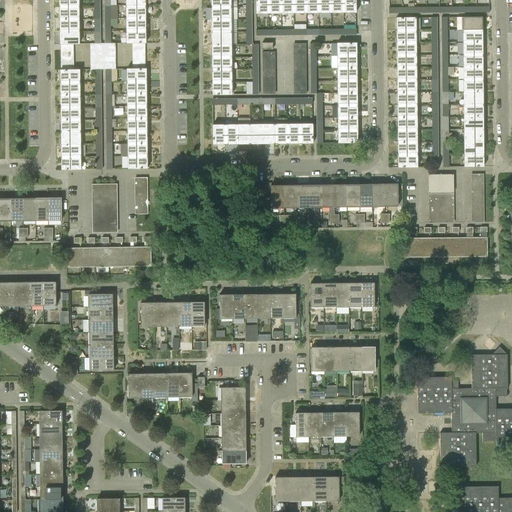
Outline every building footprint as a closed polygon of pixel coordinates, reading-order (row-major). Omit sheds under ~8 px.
[(210,0),(211,8),(231,8),(230,0),(210,0)] [(255,0),(255,14),(268,14),(268,0),(255,0)] [(281,14),(280,0),(268,0),(268,14),(281,14)] [(294,14),(293,0),(280,0),(281,14),(294,14)] [(306,14),(305,0),(293,0),(294,14),(306,14)] [(318,14),(318,0),(305,0),(306,14),(318,14)] [(331,14),(330,0),(318,0),(318,14),(331,14)] [(343,14),(342,0),(330,0),(331,14),(343,14)] [(355,0),(342,0),(343,14),(356,13),(355,0)] [(146,18),(145,6),(126,6),(126,19),(146,18)] [(79,7),(59,7),(59,20),(79,19),(79,7)] [(211,21),(231,20),(231,8),(211,8),(211,21)] [(462,18),(462,31),(482,30),(482,17),(462,18)] [(146,31),(146,18),(126,19),(126,31),(146,31)] [(396,18),(396,31),(416,31),(416,18),(396,18)] [(79,19),(59,20),(59,32),(79,32),(79,19)] [(211,33),(231,33),(231,20),(211,21),(211,33)] [(482,30),(462,31),(463,43),(482,43),(482,30)] [(146,43),(146,31),(126,31),(127,43),(146,43)] [(396,44),(416,43),(416,31),(396,31),(396,44)] [(79,45),(79,32),(59,32),(59,45),(79,45)] [(211,45),(231,45),(231,33),(211,33),(211,45)] [(356,56),(356,43),(330,43),(331,56),(336,56),(356,56)] [(396,56),(416,56),(416,43),(396,44),(396,56)] [(463,56),(482,55),(482,43),(463,43),(463,56)] [(211,58),(231,58),(231,45),(211,45),(211,58)] [(463,68),(482,68),(482,55),(463,56),(463,68)] [(336,69),(356,68),(356,56),(336,56),(336,69)] [(396,68),(416,68),(416,56),(396,56),(396,68)] [(211,70),(231,70),(231,58),(211,58),(211,70)] [(337,81),(356,81),(356,68),(336,69),(337,81)] [(396,81),(416,80),(416,68),(396,68),(396,81)] [(452,75),(452,68),(447,68),(441,68),(442,80),(448,80),(448,75),(452,75)] [(463,80),(482,80),(482,68),(463,68),(463,80)] [(126,69),(126,82),(146,81),(146,69),(145,69),(133,69),(126,69)] [(60,70),(60,82),(80,82),(80,70),(73,70),(61,70),(60,70)] [(211,83),(231,83),(231,70),(211,70),(211,83)] [(397,93),(416,93),(416,80),(396,81),(397,93)] [(463,93),(483,93),(482,80),(463,80),(463,93)] [(126,94),(146,94),(146,81),(126,82),(126,94)] [(356,81),(337,81),(337,93),(356,93),(356,81)] [(80,82),(60,82),(60,95),(80,95),(80,82)] [(231,95),(231,83),(211,83),(211,95),(231,95)] [(356,93),(337,93),(337,106),(356,106),(356,93)] [(397,105),(416,105),(416,93),(397,93),(397,105)] [(453,100),(453,93),(448,93),(442,93),(442,105),(448,105),(448,100),(453,100)] [(463,105),(483,105),(483,93),(463,93),(463,105)] [(127,106),(146,106),(146,94),(126,94),(127,106)] [(80,95),(60,95),(60,107),(80,107),(80,95)] [(397,118),(417,118),(416,105),(397,105),(397,118)] [(463,118),(483,118),(483,105),(463,105),(463,118)] [(127,119),(146,119),(146,106),(127,106),(127,119)] [(356,106),(337,106),(337,118),(357,118),(356,106)] [(80,107),(60,107),(60,120),(80,119),(80,107)] [(250,144),(249,125),(249,118),(237,118),(237,125),(237,145),(250,144)] [(357,118),(337,118),(337,131),(357,130),(357,118)] [(397,131),(417,130),(417,118),(397,118),(397,131)] [(463,130),(483,130),(483,118),(463,118),(463,130)] [(80,119),(60,120),(60,132),(80,132),(80,119)] [(127,131),(146,131),(146,119),(127,119),(127,131)] [(275,144),(275,124),(262,125),(262,144),(275,144)] [(287,144),(287,124),(275,124),(275,144),(287,144)] [(300,144),(299,124),(287,124),(287,144),(300,144)] [(312,124),(299,124),(300,144),(312,144),(312,124)] [(212,145),(225,145),(225,125),(212,125),(212,145)] [(237,145),(237,125),(225,125),(225,145),(237,145)] [(262,144),(262,125),(249,125),(250,144),(262,144)] [(357,143),(357,130),(337,131),(337,144),(357,143)] [(397,143),(417,143),(417,130),(397,131),(397,143)] [(463,143),(483,143),(483,130),(463,130),(463,143)] [(127,144),(146,143),(146,131),(127,131),(127,144)] [(80,132),(60,132),(61,145),(80,145),(80,132)] [(146,143),(127,144),(127,156),(147,156),(146,143)] [(417,143),(397,143),(397,155),(417,155),(417,143)] [(463,155),(483,155),(483,143),(463,143),(463,155)] [(80,145),(61,145),(61,157),(81,157),(80,145)] [(417,168),(417,155),(397,155),(397,168),(417,168)] [(483,167),(483,155),(463,155),(463,168),(483,167)] [(147,169),(147,156),(127,156),(128,169),(147,169)] [(81,170),(81,157),(61,157),(61,170),(81,170)] [(429,193),(441,193),(453,193),(452,175),(429,175),(429,193)] [(334,184),(321,185),(321,207),(329,207),(329,215),(334,215),(334,207),(334,184)] [(346,207),(346,184),(334,184),(334,207),(346,207)] [(359,207),(359,184),(346,184),(346,207),(359,207)] [(372,207),(371,184),(359,184),(359,207),(372,207)] [(384,207),(384,184),(371,184),(372,207),(384,207)] [(397,184),(384,184),(384,207),(397,206),(397,184)] [(271,208),(283,208),(283,185),(271,185),(271,208)] [(296,208),(296,185),(283,185),(283,208),(296,208)] [(309,207),(308,185),(296,185),(296,208),(309,207)] [(321,207),(321,185),(308,185),(309,207),(321,207)] [(0,198),(0,221),(10,221),(10,199),(0,198)] [(10,199),(10,221),(22,221),(22,198),(10,199)] [(35,221),(35,198),(22,198),(22,221),(35,221)] [(48,221),(48,198),(35,198),(35,221),(48,221)] [(60,198),(48,198),(48,221),(61,221),(60,198)] [(487,237),(472,238),(473,257),(487,257),(487,237)] [(402,257),(416,257),(416,238),(402,238),(402,257)] [(430,257),(430,238),(416,238),(416,257),(430,257)] [(444,257),(444,238),(430,238),(430,257),(444,257)] [(458,257),(458,238),(444,238),(444,257),(458,257)] [(473,257),(472,238),(458,238),(458,257),(473,257)] [(108,248),(108,267),(122,267),(122,247),(108,248)] [(136,266),(136,247),(122,247),(122,267),(136,266)] [(150,266),(150,247),(136,247),(136,266),(150,266)] [(66,248),(66,268),(80,267),(80,248),(74,248),(66,248)] [(94,248),(80,248),(80,267),(94,267),(94,248)] [(94,248),(94,267),(108,267),(108,248),(94,248)] [(17,306),(17,282),(4,283),(4,307),(17,306)] [(29,306),(29,282),(17,282),(17,306),(29,306)] [(42,306),(42,282),(29,282),(29,306),(42,306)] [(55,282),(42,282),(42,306),(55,306),(55,282)] [(310,307),(323,307),(323,283),(310,283),(310,307)] [(323,283),(323,307),(336,307),(336,283),(323,283)] [(336,283),(336,307),(349,307),(348,283),(336,283)] [(348,283),(349,307),(361,307),(361,283),(348,283)] [(374,283),(361,283),(361,307),(374,307),(374,283)] [(84,291),(84,296),(88,296),(88,307),(112,307),(112,294),(89,294),(89,290),(84,291)] [(245,295),(245,319),(257,318),(257,294),(245,295)] [(257,294),(257,318),(270,318),(270,294),(257,294)] [(270,294),(270,318),(283,318),(283,294),(270,294)] [(295,294),(283,294),(283,318),(295,318),(295,294)] [(219,319),(232,319),(232,295),(219,295),(219,319)] [(232,295),(232,319),(245,319),(245,295),(232,295)] [(140,327),(153,327),(152,302),(140,303),(140,327)] [(166,326),(166,302),(152,302),(153,327),(166,326)] [(179,326),(178,302),(166,302),(166,326),(179,326)] [(191,326),(191,302),(178,302),(179,326),(191,326)] [(204,302),(191,302),(191,326),(204,326),(204,302)] [(112,307),(88,307),(88,320),(112,320),(112,307)] [(112,320),(88,320),(89,333),(113,333),(112,320)] [(246,341),(258,340),(257,324),(245,325),(246,341)] [(113,333),(89,333),(89,346),(113,345),(113,333)] [(113,345),(89,346),(89,358),(113,358),(113,345)] [(311,371),(324,371),(323,347),(311,347),(311,371)] [(336,371),(336,347),(323,347),(324,371),(336,371)] [(336,347),(336,371),(349,371),(349,347),(336,347)] [(349,347),(349,371),(362,371),(362,347),(349,347)] [(375,347),(362,347),(362,371),(375,371),(375,347)] [(511,511),(511,408),(496,409),(496,396),(507,396),(507,366),(507,355),(499,347),(492,354),(471,355),(471,389),(458,389),(458,381),(451,381),(451,377),(417,377),(417,413),(451,413),(452,433),(440,433),(440,467),(436,467),(476,467),(476,432),(482,432),(482,441),(495,441),(495,444),(511,444),(511,497),(498,498),(498,486),(464,486),(457,494),(464,501),(463,511),(511,511)] [(113,370),(113,358),(89,358),(89,371),(113,370)] [(154,398),(153,373),(141,374),(141,398),(154,398)] [(166,397),(166,373),(153,373),(154,398),(166,397)] [(179,397),(179,373),(166,373),(166,397),(179,397)] [(191,373),(179,373),(179,397),(192,397),(191,373)] [(128,398),(141,398),(141,374),(128,374),(128,398)] [(353,384),(353,389),(353,397),(362,397),(362,389),(362,384),(353,384)] [(221,388),(221,400),(245,400),(245,387),(221,388)] [(221,413),(245,413),(245,400),(221,400),(221,413)] [(38,411),(39,423),(62,423),(61,410),(38,411)] [(320,413),(321,437),(333,436),(333,412),(320,413)] [(333,412),(333,436),(346,436),(346,412),(333,412)] [(359,412),(346,412),(346,436),(359,436),(359,412)] [(221,426),(245,426),(245,413),(221,413),(221,426)] [(295,437),(308,437),(308,413),(295,413),(295,428),(295,436),(295,437)] [(308,413),(308,437),(321,437),(320,413),(308,413)] [(62,423),(39,423),(39,436),(62,435),(62,423)] [(221,439),(245,438),(245,426),(221,426),(221,439)] [(62,435),(39,436),(39,449),(62,449),(62,435)] [(222,451),(246,451),(245,438),(221,439),(222,451)] [(62,449),(39,449),(39,461),(62,461),(62,449)] [(246,464),(246,451),(222,451),(222,464),(246,464)] [(62,461),(39,461),(39,474),(62,474),(62,461)] [(62,474),(39,474),(39,487),(62,487),(62,474)] [(275,502),(289,501),(289,477),(275,478),(275,502)] [(289,477),(289,501),(301,501),(301,477),(289,477)] [(301,477),(301,501),(314,501),(313,477),(301,477)] [(313,477),(314,501),(326,501),(326,477),(313,477)] [(338,477),(326,477),(326,501),(339,501),(338,477)] [(39,499),(63,499),(62,487),(39,487),(39,499)] [(162,498),(162,510),(185,510),(185,497),(162,498)] [(97,499),(97,511),(119,511),(119,498),(97,499)] [(55,511),(63,511),(63,499),(39,499),(39,511),(55,511)]
